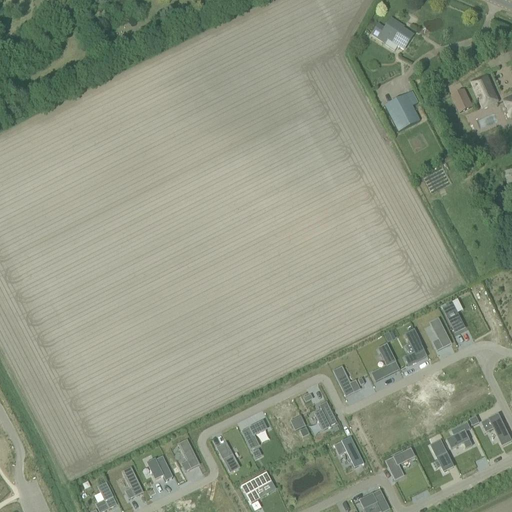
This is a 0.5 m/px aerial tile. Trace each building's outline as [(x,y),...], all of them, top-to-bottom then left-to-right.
[(384,30),(377,26),(372,34),(372,35),(379,39),(383,42),(383,43),(385,44),(384,47),(394,53),(398,47),(404,51),(412,38),(401,31),(403,29),(390,21),(384,30)] [(511,47),(499,52),(505,66),(511,62),(511,47)] [(471,84),(483,111),(499,104),(487,77),(471,84)] [(457,95),(452,97),(460,115),(465,112),(467,112),(472,110),(464,92),(457,95)] [(384,108),(398,134),(420,123),(412,108),(417,105),(412,93),(384,108)] [(446,306),(441,309),(442,311),(443,311),(454,334),(465,329),(463,326),(464,325),(462,323),(452,304),(446,307),(446,306)] [(438,321),(430,325),(439,342),(433,344),(437,352),(450,346),(438,321)] [(394,332),(389,334),(392,341),(397,338),(394,332)] [(410,356),(404,359),(408,367),(426,358),(413,332),(405,336),(410,345),(405,348),(410,356)] [(388,334),(382,337),(386,346),(392,343),(388,334)] [(386,367),(371,375),(375,383),(398,371),(394,363),(386,347),(378,351),(386,367)] [(465,377),(457,381),(461,389),(470,385),(478,401),(486,397),(478,381),(479,380),(475,372),(472,373),(470,368),(463,371),(465,377)] [(341,369),(333,373),(345,398),(358,391),(354,383),(349,386),(341,369)] [(443,379),(430,386),(434,394),(440,391),(443,398),(446,405),(447,407),(455,403),(443,379)] [(321,413),(314,416),(317,423),(318,426),(322,433),(328,429),(328,430),(329,429),(329,428),(336,425),(326,404),(318,407),(321,413)] [(469,405),(463,408),(466,413),(472,410),(469,405)] [(294,407),(271,418),(275,426),(289,419),(295,432),(304,428),(294,407)] [(498,416),(481,425),(486,434),(493,430),(502,448),(511,443),(498,416)] [(476,419),(470,422),(473,428),(478,425),(476,419)] [(261,424),(241,434),(250,451),(258,447),(253,437),(265,431),(261,424)] [(455,438),(447,442),(452,450),(464,444),(466,450),(472,447),(465,433),(470,431),(467,426),(452,433),(455,438)] [(305,431),(300,433),(303,438),(308,436),(305,430),(305,431)] [(350,440),(334,447),(338,456),(346,453),(354,469),(362,465),(357,454),(358,454),(355,449),(355,450),(350,440)] [(186,443),(178,447),(187,465),(182,468),(185,473),(198,466),(186,443)] [(440,443),(431,447),(444,474),(453,469),(440,443)] [(225,445),(216,450),(229,474),(238,470),(225,445)] [(409,451),(385,463),(394,481),(402,478),(397,467),(413,459),(409,451)] [(257,452),(252,455),(255,460),(260,457),(257,452)] [(154,461),(146,465),(154,480),(162,477),(165,483),(172,479),(162,458),(155,462),(154,461)] [(130,470),(122,474),(131,492),(125,495),(128,501),(142,494),(130,470)] [(251,483),(241,488),(250,504),(258,500),(254,492),(270,484),(265,475),(255,481),(255,480),(250,483),(251,483)] [(97,506),(96,507),(98,511),(105,511),(116,507),(105,486),(98,489),(100,494),(104,502),(97,506)] [(378,492),(359,502),(363,511),(384,511),(387,511),(378,492)]
